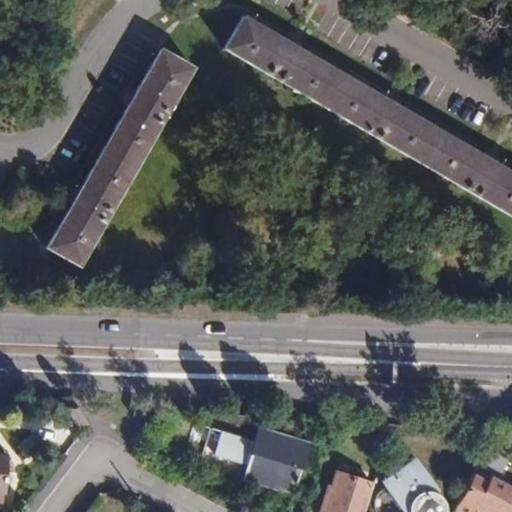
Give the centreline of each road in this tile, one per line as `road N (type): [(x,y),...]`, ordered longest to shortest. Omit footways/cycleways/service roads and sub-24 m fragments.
road 1 (primary): [(14,369),(44,378),(511,397)]
road 2 (primary): [(14,369),(45,363),(511,370)]
road 3 (primary): [(308,348),(0,332)]
road 4 (residential): [(0,147),(7,151),(44,129),(124,12),(141,0)]
road 5 (primary): [(511,338),(324,334),(308,348)]
road 6 (primary): [(511,365),(308,348)]
road 7 (residential): [(353,0),(511,99)]
road 8 (residential): [(195,511),(90,457),(50,511)]
